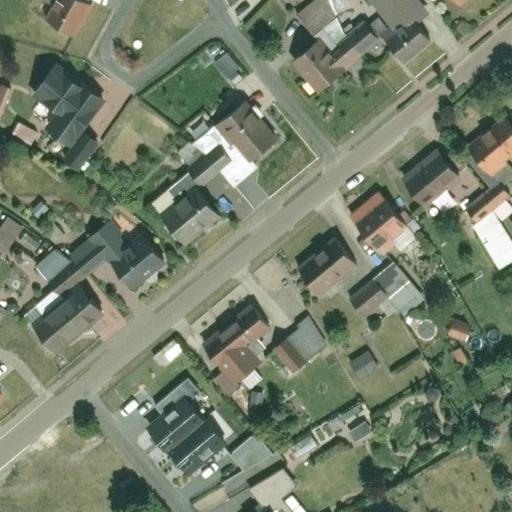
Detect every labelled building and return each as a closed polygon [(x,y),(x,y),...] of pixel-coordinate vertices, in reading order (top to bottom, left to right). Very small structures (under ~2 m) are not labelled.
[(100,7),(86,0),(62,0),(60,5),(50,23),(82,40),(100,7)] [(321,0),(305,12),(320,36),(335,26),(356,58),(382,41),(366,17),(345,33),(332,0),(321,0)] [(432,45),(417,25),(432,13),(421,0),(364,0),(391,34),(384,39),(405,66),(432,45)] [(476,0),(456,0),(464,10),(476,0)] [(349,73),(323,40),(294,63),(320,95),(349,73)] [(89,131),(113,99),(64,62),(40,94),(65,113),(53,128),(77,147),(89,131)] [(0,121),(5,124),(19,87),(0,79),(0,121)] [(286,139),(255,97),(216,126),(233,148),(238,144),(253,164),(258,159),(286,139)] [(511,158),(511,120),(505,112),(469,142),(495,173),(511,158)] [(6,127),(38,142),(43,132),(12,116),(6,127)] [(108,145),(89,131),(77,147),(69,158),(87,172),(108,145)] [(235,165),(220,148),(153,205),(188,246),(226,214),(206,191),(235,165)] [(463,178),(440,150),(403,179),(425,208),(463,178)] [(471,205),(484,221),(499,208),(511,197),(511,184),(505,177),(471,205)] [(412,229),(385,197),(353,220),(382,253),(412,229)] [(480,223),(506,267),(511,263),(511,229),(499,208),(484,221),(480,223)] [(0,234),(0,243),(13,252),(30,225),(14,214),(0,234)] [(143,233),(131,243),(129,241),(112,221),(67,259),(87,283),(111,263),(132,288),(166,260),(143,233)] [(360,268),(335,235),(295,266),(320,299),(360,268)] [(59,248),(37,265),(64,299),(35,323),(57,350),(108,309),(87,283),(67,259),(59,248)] [(383,279),(395,294),(416,277),(401,259),(380,276),(383,279)] [(370,314),(395,294),(383,279),(358,300),(370,314)] [(257,302),(229,324),(247,348),(275,326),(257,302)] [(455,333),(473,339),(478,323),(461,317),(455,333)] [(288,340),(307,363),(334,341),(315,318),(288,340)] [(229,324),(203,343),(226,373),(214,382),(229,402),(242,392),(237,386),(262,366),(247,348),(229,324)] [(357,360),(367,377),(386,365),(376,349),(357,360)] [(170,453),(207,422),(190,401),(199,393),(187,379),(152,409),(159,418),(146,428),(168,454),(170,453)] [(354,439),(372,428),(366,419),(348,430),(354,439)] [(235,455),(207,422),(170,453),(191,478),(223,451),(243,476),(271,453),(257,437),(235,455)] [(262,511),(291,511),(281,498),(297,487),(284,470),(256,491),(269,508),(262,511)]
